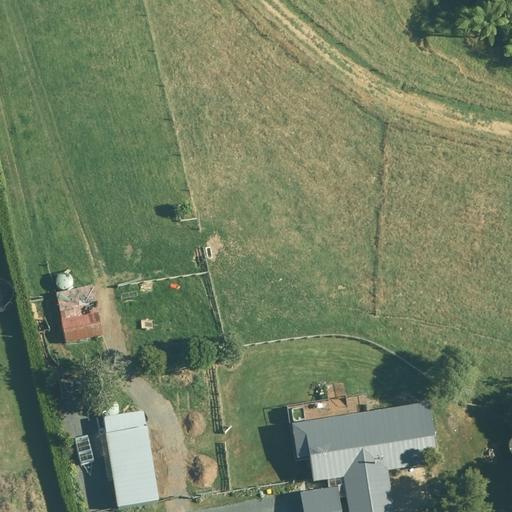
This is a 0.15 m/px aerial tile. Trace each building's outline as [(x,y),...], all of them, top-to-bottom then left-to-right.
[(99,339),(88,285),(55,291),(66,346),(99,339)] [(390,496),(386,475),(427,469),(425,457),(437,455),(429,405),(287,427),(293,464),(308,462),(312,487),(341,482),(345,511),(407,511),(404,494),(390,496)] [(111,482),(115,511),(131,511),(160,507),(146,413),(124,417),(123,408),(100,411),(108,463),(100,464),(103,484),(111,482)] [(511,437),(502,450),(511,457),(511,437)] [(339,511),(337,492),(299,498),(301,511),(339,511)]
